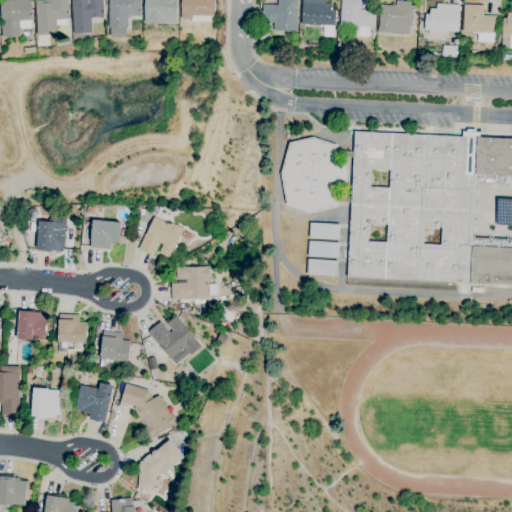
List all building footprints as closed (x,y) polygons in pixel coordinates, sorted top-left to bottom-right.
[(0,0),(0,10),(1,37),(19,36),(19,28),(31,28),(30,0),(0,0)] [(67,0),(34,0),(36,35),(56,34),(55,25),(68,24),(67,0)] [(102,0),(70,0),(72,33),(91,32),(90,17),(103,16),(102,0)] [(108,0),(109,36),(127,36),(126,15),(140,15),(139,0),(108,0)] [(143,0),(144,23),(176,23),(175,0),(143,0)] [(179,0),(180,17),(213,16),(212,0),(179,0)] [(272,30),(296,31),(296,0),(276,0),(276,4),(261,3),(261,21),(273,22),(272,30)] [(323,0),(301,0),(300,24),(333,25),(333,3),(324,3),(323,0)] [(360,0),(340,0),(339,27),(353,27),(353,36),(368,36),(369,27),(374,27),(374,11),(360,10),(360,0)] [(411,34),(412,3),(394,3),(394,5),(379,5),(378,33),(411,34)] [(458,3),(436,3),(435,11),(424,10),(423,34),(433,35),(433,30),(457,31),(458,3)] [(482,4),(463,3),(461,31),(477,32),(477,41),(493,42),(494,15),(482,14),(482,4)] [(511,34),(511,12),(503,12),(502,34),(511,34)] [(441,56),(455,56),(455,45),(441,45),(441,56)] [(354,272),(511,282),(511,130),(360,122),(354,272)] [(289,141),(280,172),(285,205),(307,212),(335,207),(332,189),(335,180),(334,172),(336,164),(335,158),(339,144),(312,137),(289,141)] [(65,216),(49,215),(49,221),(37,220),(36,249),(64,250),(65,216)] [(138,249),(154,256),(156,251),(170,257),(182,227),(152,215),(138,249)] [(88,246),(109,249),(110,241),(117,242),(120,222),(93,218),(88,246)] [(338,239),(339,223),(309,222),(308,238),(338,239)] [(337,241),(308,241),(307,256),(337,257),(337,241)] [(337,260),(307,259),(306,274),(336,275),(337,260)] [(208,298),(207,266),(175,266),(176,278),(185,278),(185,282),(170,282),(171,299),(208,298)] [(15,337),(43,341),(47,314),(19,310),(15,337)] [(86,322),(79,322),(79,313),(58,313),(57,341),(86,342),(86,322)] [(200,345),(175,315),(164,324),(160,320),(147,331),(175,365),(200,345)] [(122,331),(101,330),(100,360),(128,360),(128,340),(122,339),(122,331)] [(18,414),(19,366),(0,365),(0,366),(0,405),(1,405),(0,413),(18,414)] [(105,422),(112,384),(98,382),(97,387),(79,384),(75,410),(89,413),(88,419),(105,422)] [(119,401),(133,405),(149,437),(177,423),(171,411),(166,410),(158,394),(152,397),(147,389),(124,383),(119,401)] [(30,416),(58,417),(59,389),(31,388),(30,416)] [(147,487),(184,458),(169,438),(132,467),(147,487)] [(0,503),(24,505),(26,478),(0,476),(0,503)] [(45,496),(42,511),(70,511),(72,498),(45,496)] [(110,511),(133,511),(133,497),(110,498),(110,511)]
